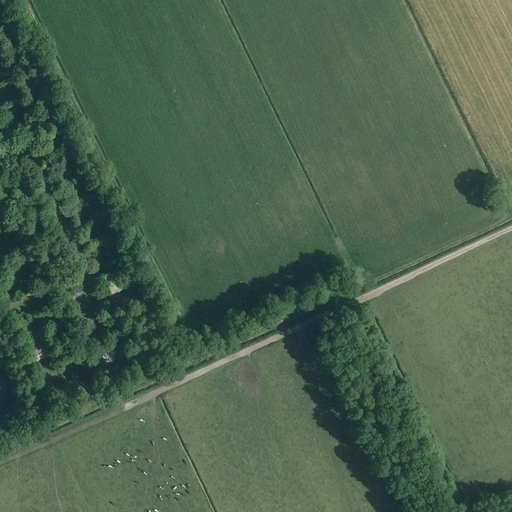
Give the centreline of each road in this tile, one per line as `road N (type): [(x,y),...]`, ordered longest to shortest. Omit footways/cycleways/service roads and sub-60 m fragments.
road 1 (track): [(157,392),(511,228)]
road 2 (track): [(26,154),(95,293),(92,315),(57,314),(38,282),(9,197),(18,159)]
road 3 (track): [(0,15),(60,139),(41,156),(0,159)]
